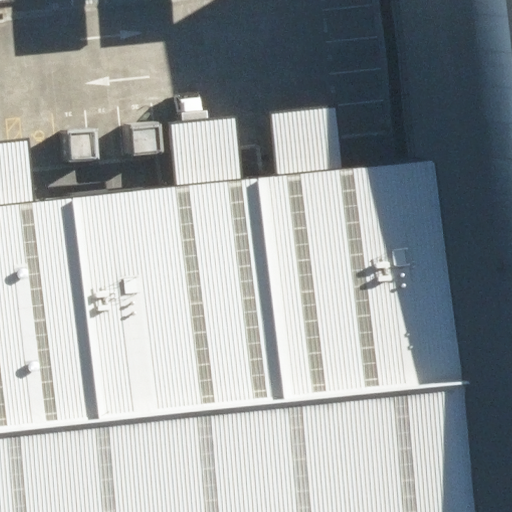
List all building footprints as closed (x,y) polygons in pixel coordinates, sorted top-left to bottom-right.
[(511,0),(469,0),(511,360),(511,0)] [(252,382),(428,362),(402,143),(284,157),(226,164),(252,382)] [(75,402),(252,382),(226,164),(187,168),(49,184),(75,402)] [(0,410),(75,402),(49,184),(0,189),(0,410)] [(0,410),(0,511),(444,511),(428,362),(252,382),(75,402),(0,410)]
